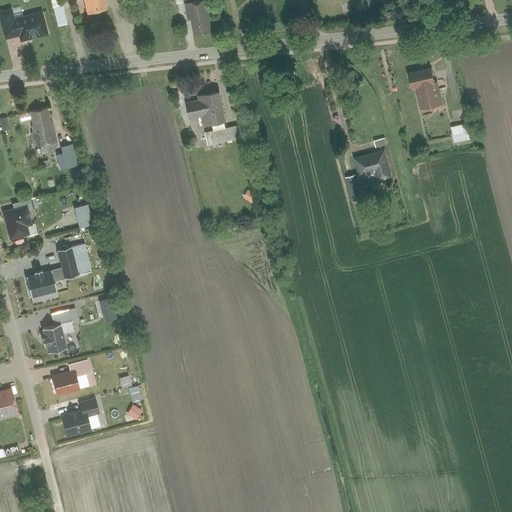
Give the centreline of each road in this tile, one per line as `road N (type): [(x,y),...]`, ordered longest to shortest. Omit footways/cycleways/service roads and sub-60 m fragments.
road 1 (secondary): [(0,76),(511,20)]
road 2 (unclassified): [(22,367),(60,511)]
